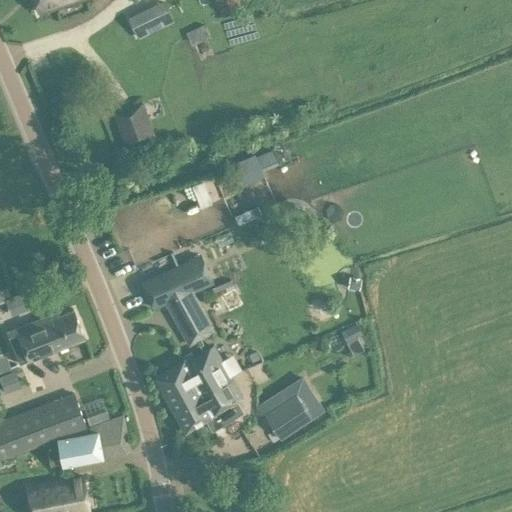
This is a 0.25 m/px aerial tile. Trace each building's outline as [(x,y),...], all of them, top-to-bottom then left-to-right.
[(30,0),(36,14),(79,0),(30,0)] [(215,0),(221,17),(242,10),(238,0),(215,0)] [(128,18),(137,41),(170,26),(161,3),(128,18)] [(229,41),(253,36),(249,17),(225,21),(229,41)] [(186,32),(191,44),(209,36),(204,24),(186,32)] [(125,144),(153,134),(142,103),(114,113),(125,144)] [(216,337),(195,290),(214,281),(202,255),(142,281),(154,308),(170,301),(191,348),(216,337)] [(127,287),(139,277),(131,267),(119,277),(127,287)] [(347,285),(358,287),(359,279),(360,278),(349,276),(347,285)] [(20,279),(15,281),(17,288),(23,286),(20,279)] [(0,301),(5,300),(5,298),(10,296),(6,286),(0,288),(0,301)] [(13,295),(20,313),(34,307),(27,289),(13,295)] [(60,318),(58,314),(8,335),(20,363),(81,338),(73,313),(60,318)] [(353,322),(337,331),(343,342),(359,333),(353,322)] [(206,393),(231,377),(213,346),(184,362),(181,358),(154,376),(174,412),(196,398),(192,390),(200,384),(206,393)] [(259,357),(234,367),(241,386),(267,376),(259,357)] [(196,398),(174,412),(184,431),(241,395),(231,377),(206,393),(200,384),(192,390),(196,398)] [(74,391),(0,419),(0,459),(87,426),(74,391)] [(295,392),(264,413),(281,438),(312,417),(295,392)] [(96,426),(47,444),(51,467),(102,458),(96,426)] [(106,443),(109,463),(128,460),(124,440),(106,443)] [(30,511),(83,511),(90,511),(83,475),(26,486),(30,511)] [(223,506),(224,511),(247,511),(243,500),(223,506)]
